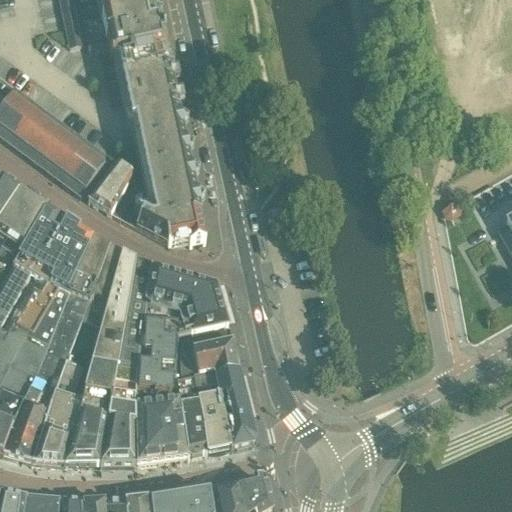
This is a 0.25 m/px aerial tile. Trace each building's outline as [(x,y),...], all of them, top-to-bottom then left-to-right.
[(160,29),(153,0),(104,0),(108,18),(101,20),(106,42),(108,54),(110,64),(117,63),(131,127),(134,126),(148,192),(151,204),(153,215),(155,223),(151,224),(143,219),(140,224),(136,232),(135,234),(168,251),(188,247),(189,252),(205,248),(199,220),(200,220),(200,218),(199,212),(195,193),(160,29)] [(73,11),(71,4),(59,6),(61,14),(73,11)] [(74,19),(73,11),(61,14),(63,22),(74,19)] [(76,27),(74,19),(63,22),(64,30),(76,27)] [(78,35),(76,27),(64,30),(66,37),(78,35)] [(79,43),(78,35),(66,37),(68,45),(79,43)] [(108,54),(106,42),(99,44),(102,55),(108,54)] [(81,51),(79,43),(68,45),(69,53),(81,51)] [(102,55),(99,44),(93,45),(95,57),(102,55)] [(95,57),(93,45),(86,46),(89,58),(95,57)] [(0,142),(81,203),(109,163),(66,131),(16,94),(9,103),(0,115),(0,142)] [(0,115),(9,103),(0,95),(0,115)] [(88,207),(110,221),(110,220),(111,220),(127,192),(132,182),(116,170),(89,206),(88,207)] [(135,178),(129,188),(136,192),(142,182),(135,178)] [(0,224),(20,194),(1,182),(0,183),(0,224)] [(129,188),(123,198),(130,202),(136,192),(129,188)] [(143,205),(151,204),(148,192),(140,194),(143,205)] [(24,250),(47,212),(20,194),(0,224),(0,242),(4,246),(0,252),(0,261),(8,267),(19,248),(24,250)] [(123,198),(118,209),(124,213),(130,202),(123,198)] [(153,215),(151,204),(143,205),(145,217),(153,215)] [(118,209),(111,220),(118,224),(119,223),(124,213),(118,209)] [(270,225),(284,222),(281,210),(268,214),(270,225)] [(0,448),(5,437),(11,435),(69,295),(77,274),(92,241),(47,212),(24,250),(0,290),(0,448)] [(136,232),(140,224),(129,218),(125,226),(136,232)] [(511,225),(506,229),(507,231),(496,237),(511,265),(511,225)] [(88,304),(107,250),(93,242),(92,241),(77,274),(69,295),(88,304)] [(99,331),(121,257),(107,250),(88,304),(80,325),(82,326),(99,331)] [(127,297),(133,264),(121,257),(99,331),(100,332),(81,404),(78,404),(58,471),(66,472),(95,472),(127,297)] [(146,303),(151,273),(149,273),(133,264),(127,297),(146,303)] [(185,312),(193,284),(151,273),(146,303),(145,305),(185,312)] [(185,312),(191,338),(227,331),(215,290),(193,284),(185,312)] [(80,325),(88,304),(69,295),(11,435),(5,437),(0,448),(0,459),(27,467),(64,368),(66,369),(82,326),(80,325)] [(145,305),(146,303),(127,297),(95,472),(131,471),(134,471),(134,412),(134,379),(137,372),(145,305)] [(191,338),(185,312),(145,305),(137,372),(134,379),(134,412),(178,406),(178,399),(175,383),(176,383),(175,373),(177,341),(191,338)] [(214,383),(237,377),(235,369),(228,335),(183,345),(180,347),(179,359),(181,386),(193,383),(198,382),(213,379),(214,383)] [(82,374),(66,369),(64,368),(27,467),(32,469),(58,471),(78,404),(73,402),(82,374)] [(225,428),(249,423),(237,377),(214,383),(213,379),(198,382),(193,383),(196,395),(215,391),(217,402),(219,401),(225,428)] [(202,434),(197,409),(190,410),(188,398),(178,399),(178,406),(187,464),(206,460),(202,434)] [(230,455),(225,428),(219,401),(217,402),(197,406),(197,409),(202,434),(206,460),(230,456),(230,455)] [(134,471),(187,464),(178,406),(134,412),(134,471)] [(230,455),(230,456),(251,450),(254,445),(249,423),(225,428),(230,455)] [(270,511),(264,486),(260,484),(254,483),(250,484),(209,497),(212,511),(270,511)] [(212,511),(209,497),(159,505),(149,506),(149,511),(212,511)] [(26,511),(27,505),(2,500),(0,498),(0,511),(26,511)]
